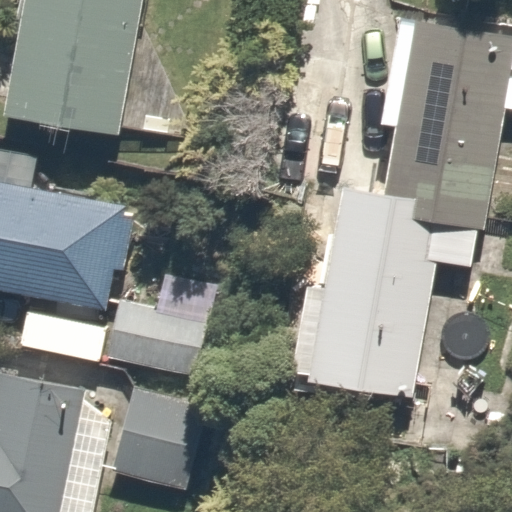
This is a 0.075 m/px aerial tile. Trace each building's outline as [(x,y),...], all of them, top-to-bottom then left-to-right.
[(124,131),(148,0),(31,0),(11,110),(124,131)] [(511,95),(511,33),(419,18),(391,187),(420,192),(416,217),(481,228),(490,228),(511,95)] [(131,267),(144,205),(0,175),(0,286),(109,309),(117,265),(131,267)] [(316,378),(415,395),(438,260),(475,266),(481,228),(416,217),(420,192),(350,181),(316,378)] [(190,304),(120,294),(111,361),(181,370),(190,304)] [(0,511),(60,511),(84,387),(3,372),(0,387),(0,511)] [(210,388),(129,373),(110,473),(191,489),(210,388)]
